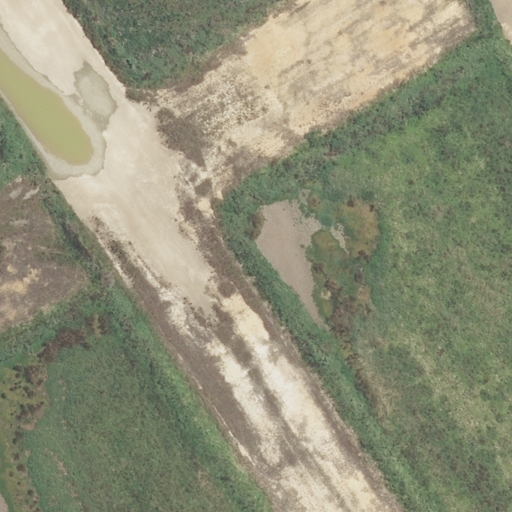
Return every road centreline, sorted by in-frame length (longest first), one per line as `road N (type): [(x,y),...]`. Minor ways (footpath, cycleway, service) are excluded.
road 1 (unknown): [(0,44),(307,511)]
road 2 (unknown): [(0,283),(445,0)]
